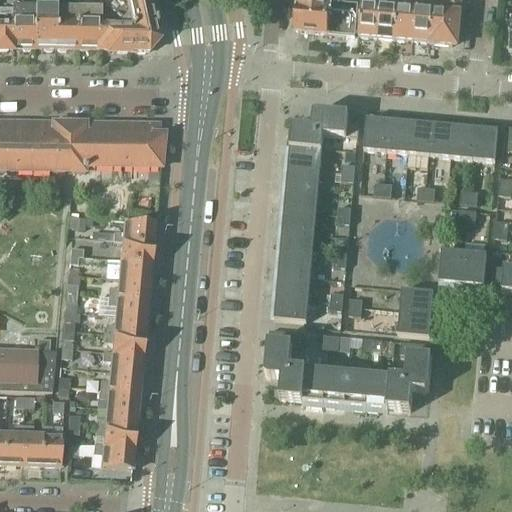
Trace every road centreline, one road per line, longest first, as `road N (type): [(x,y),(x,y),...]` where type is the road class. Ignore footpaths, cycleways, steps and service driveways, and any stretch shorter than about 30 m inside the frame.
road 1 (residential): [(231,511),(267,74)]
road 2 (tertiary): [(166,508),(205,88)]
road 3 (residential): [(267,74),(475,89)]
road 4 (residential): [(0,95),(182,95),(205,88)]
road 5 (residential): [(0,501),(166,508)]
